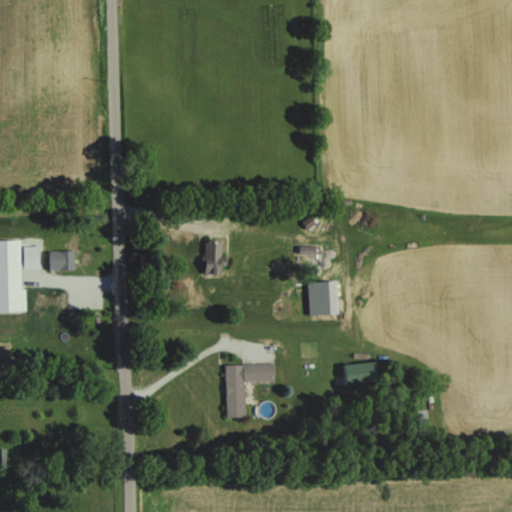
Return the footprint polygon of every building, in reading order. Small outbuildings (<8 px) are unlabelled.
[(0,240),(0,312),(23,311),(22,289),(18,289),(16,240),(0,240)] [(219,242),(201,242),(202,274),(219,273),(218,266),(224,266),(223,257),(219,257),(219,242)] [(35,246),(18,246),(19,269),(36,269),(35,246)] [(72,251),(46,252),(46,271),(72,270),(72,251)] [(307,315),(335,314),(333,281),(305,282),(307,315)] [(375,384),(374,363),(340,364),(341,384),(375,384)] [(243,417),(242,382),(273,382),(272,364),(222,365),(224,417),(243,417)]
